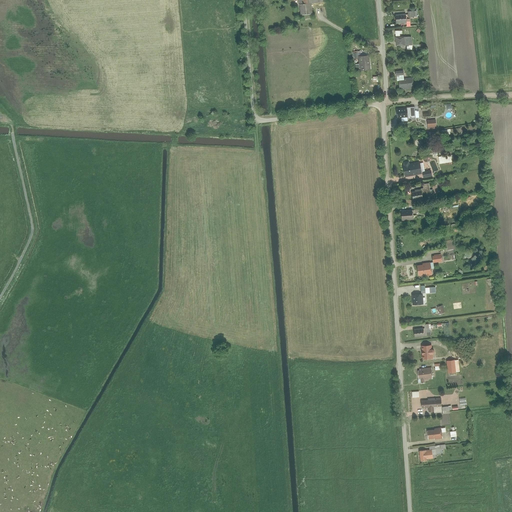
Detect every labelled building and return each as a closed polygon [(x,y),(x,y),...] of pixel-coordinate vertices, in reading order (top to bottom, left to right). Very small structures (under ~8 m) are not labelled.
[(303,3),(304,14),(315,13),(314,2),(303,3)] [(405,36),(397,37),(397,46),(406,45),(405,36)] [(370,55),(361,56),(362,63),(362,68),(362,70),(373,69),(371,55),(370,55)] [(405,75),(398,76),(398,81),(400,81),(401,90),(416,88),(415,77),(406,78),(405,75)] [(410,118),(417,117),(416,109),(416,106),(409,107),(409,108),(410,117),(410,118)] [(409,108),(398,109),(399,118),(410,117),(409,108)] [(460,128),(427,133),(427,139),(461,134),(460,128)] [(454,154),(439,156),(440,164),(455,162),(454,154)] [(411,162),(404,163),(407,176),(423,172),(422,163),(411,164),(411,162)] [(433,197),(430,183),(424,184),(425,188),(413,190),(414,200),(433,197)] [(414,210),(402,211),(403,221),(415,220),(414,210)] [(424,264),(418,265),(420,275),(428,274),(429,276),(433,275),(431,262),(424,263),(424,264)] [(424,294),(414,294),(415,305),(425,304),(424,294)] [(426,328),(415,329),(416,336),(426,335),(426,328)] [(433,344),(423,345),(424,359),(434,358),(434,354),(437,354),(436,349),(433,349),(433,344)] [(457,360),(448,361),(450,373),(458,372),(458,371),(457,360)] [(421,370),(418,371),(419,379),(422,379),(422,382),(426,382),(426,379),(434,378),(432,367),(421,368),(421,370)] [(429,400),(422,400),(423,408),(430,407),(430,412),(436,411),(435,407),(443,406),(443,397),(429,399),(429,400)] [(443,428),(429,430),(430,438),(444,436),(443,428)] [(431,449),(420,451),(421,461),(429,460),(429,458),(434,457),(433,449),(431,449)]
